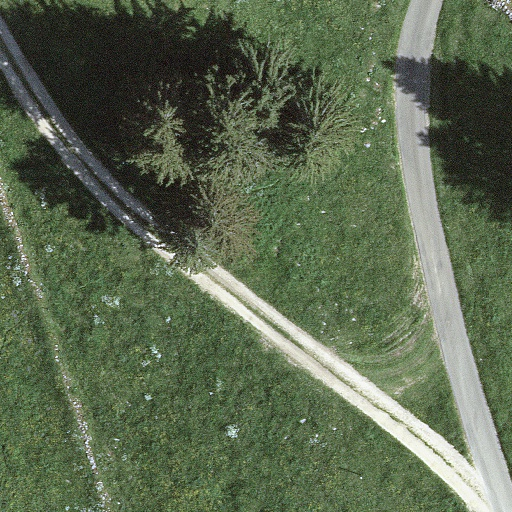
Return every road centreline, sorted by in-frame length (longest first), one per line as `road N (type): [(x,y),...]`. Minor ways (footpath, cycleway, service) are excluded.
road 1 (track): [(503,511),(118,200),(74,153),(0,38)]
road 2 (unclassified): [(425,0),(409,84),(417,178),(439,286),(508,511)]
